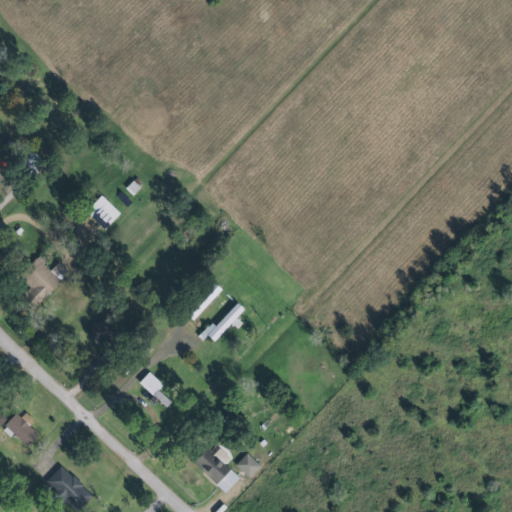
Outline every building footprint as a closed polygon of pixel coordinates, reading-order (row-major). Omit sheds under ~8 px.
[(0,173),(1,174),(9,165),(0,156),(0,173)] [(108,230),(123,214),(104,196),(89,212),(108,230)] [(40,304),(71,275),(60,263),(51,271),(45,263),(21,284),(40,304)] [(103,345),(116,327),(100,316),(88,334),(103,345)] [(164,385),(151,373),(140,385),(154,397),(164,385)] [(0,429),(9,420),(0,410),(0,429)] [(7,426),(30,448),(41,436),(32,427),(35,424),(21,411),(7,426)] [(226,493),(240,478),(208,449),(194,463),(226,493)] [(262,466),(247,453),(236,466),(251,479),(262,466)] [(48,481),(77,511),(93,496),(64,466),(48,481)]
